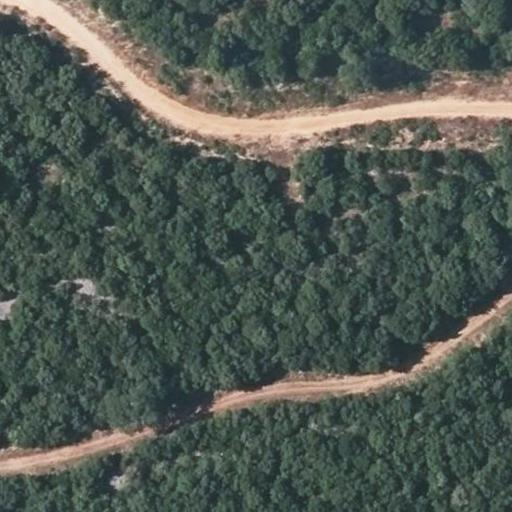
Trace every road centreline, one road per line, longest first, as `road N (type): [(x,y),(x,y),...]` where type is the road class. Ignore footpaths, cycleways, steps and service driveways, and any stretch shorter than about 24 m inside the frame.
road 1 (track): [(0,471),(270,387),(404,370),(511,299)]
road 2 (track): [(511,111),(192,125),(153,105),(25,0)]
